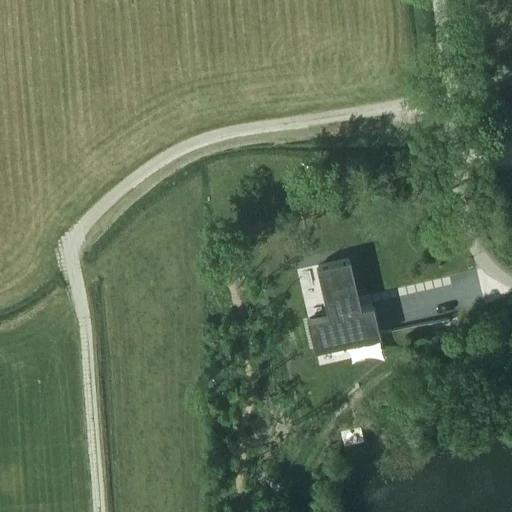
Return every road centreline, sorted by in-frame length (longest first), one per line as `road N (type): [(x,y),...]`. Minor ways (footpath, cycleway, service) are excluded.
road 1 (unclassified): [(98,511),(84,301),(67,248),(76,232),(152,168),(192,146),(446,91)]
road 2 (unclassified): [(511,281),(492,271),(465,222),(446,91)]
